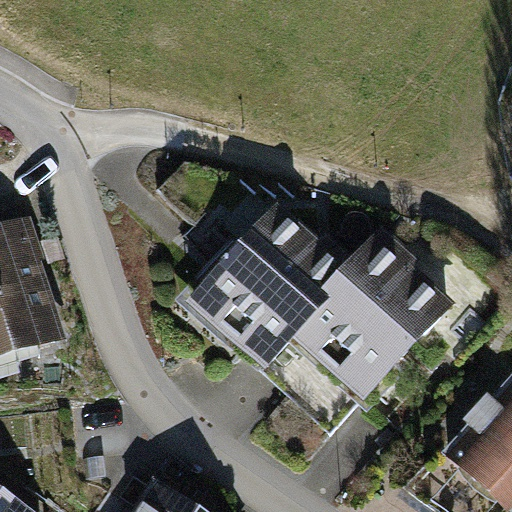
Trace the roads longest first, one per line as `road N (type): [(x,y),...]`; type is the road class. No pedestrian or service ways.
road 1 (residential): [(0,95),(49,137),(124,349),(154,399),(195,440),(301,511)]
road 2 (track): [(49,137),(118,128),(186,135),(511,239)]
